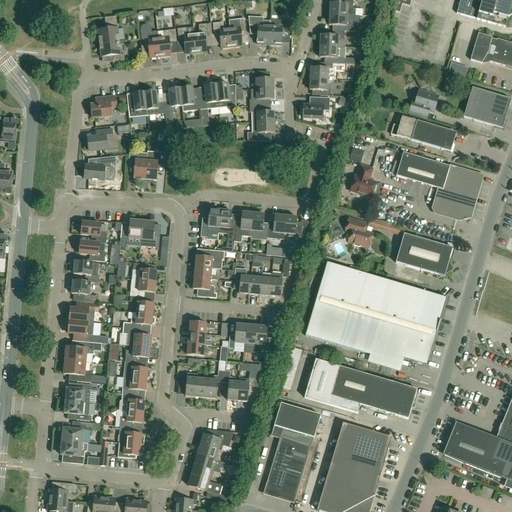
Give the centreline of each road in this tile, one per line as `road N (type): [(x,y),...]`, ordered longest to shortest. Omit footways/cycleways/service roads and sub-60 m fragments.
road 1 (unclassified): [(393,511),(511,165)]
road 2 (residential): [(171,207),(211,196),(305,204),(321,149),(290,126),(297,69)]
road 3 (residential): [(90,81),(297,69)]
road 4 (residential): [(45,409),(62,228)]
road 5 (residential): [(168,483),(39,469)]
road 6 (residential): [(69,201),(78,91),(90,81)]
